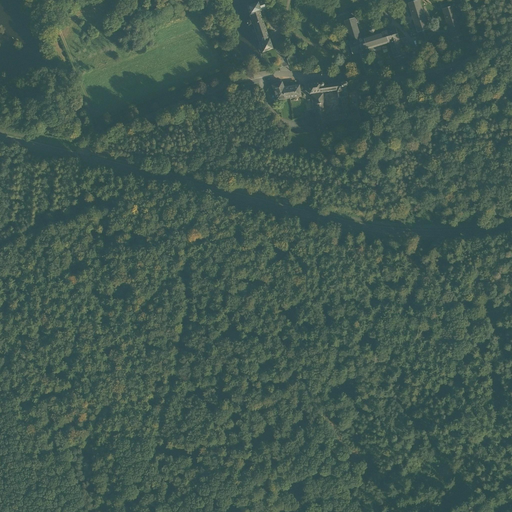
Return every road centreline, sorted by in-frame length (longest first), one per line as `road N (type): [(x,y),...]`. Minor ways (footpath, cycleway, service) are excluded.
road 1 (residential): [(83,155),(90,138),(258,75),(396,78),(500,52)]
road 2 (tertiary): [(83,155),(396,232),(511,229)]
road 3 (track): [(192,235),(177,378),(129,511)]
road 4 (track): [(128,202),(0,255)]
road 5 (track): [(249,511),(334,418)]
